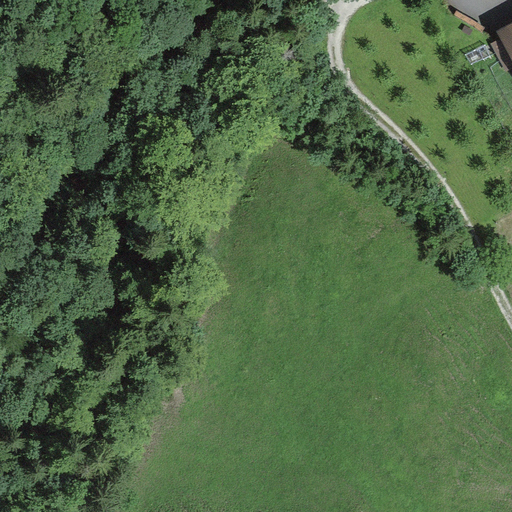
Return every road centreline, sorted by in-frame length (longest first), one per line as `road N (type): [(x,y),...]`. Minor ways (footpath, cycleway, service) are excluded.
road 1 (track): [(345,0),(329,64),(450,195),(511,320)]
road 2 (track): [(224,0),(169,44),(80,94),(47,143),(0,250)]
